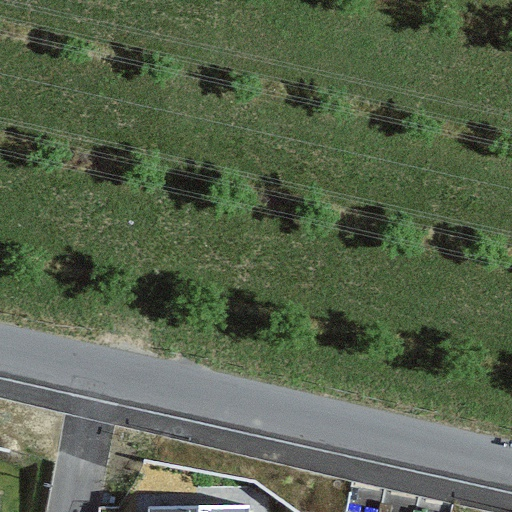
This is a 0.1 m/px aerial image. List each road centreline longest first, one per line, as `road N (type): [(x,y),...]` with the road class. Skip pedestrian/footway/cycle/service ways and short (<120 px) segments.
road 1 (residential): [(172,392),(511,469)]
road 2 (residential): [(0,354),(172,392)]
road 3 (residential): [(150,511),(172,392)]
